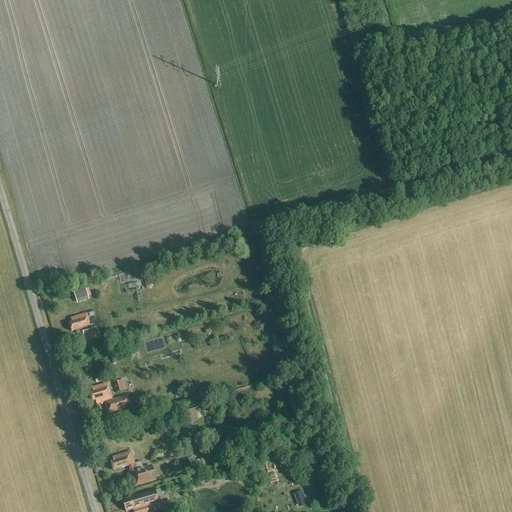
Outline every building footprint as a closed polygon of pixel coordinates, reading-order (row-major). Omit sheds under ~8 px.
[(121,273),(126,289),(138,285),(134,269),(121,273)] [(86,291),(74,295),(76,302),(88,298),(86,291)] [(87,315),(71,319),(72,323),(70,324),(72,332),(75,331),(76,335),(79,336),(82,335),(84,342),(98,338),(96,329),(95,329),(94,325),(90,326),(87,315)] [(127,391),(124,381),(114,384),(116,393),(127,391)] [(93,401),(95,401),(96,405),(106,402),(106,403),(105,403),(108,414),(131,408),(128,397),(112,402),(112,401),(108,384),(92,388),(93,392),(90,393),(93,401)] [(197,422),(193,409),(184,411),(184,410),(177,412),(181,426),(197,422)] [(135,488),(156,482),(151,466),(143,469),(141,462),(135,464),(131,452),(111,457),(113,462),(110,462),(113,472),(128,468),(135,488)] [(123,502),(125,511),(128,511),(133,511),(159,511),(166,510),(164,503),(158,504),(155,493),(139,497),(123,502)]
